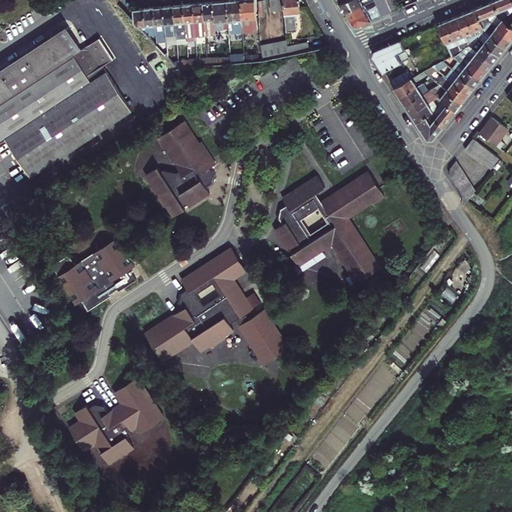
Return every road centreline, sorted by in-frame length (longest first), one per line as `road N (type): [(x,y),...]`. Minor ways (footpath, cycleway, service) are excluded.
road 1 (unclassified): [(467,227),(487,262),(485,290),(313,511)]
road 2 (residential): [(351,44),(428,166)]
road 3 (residential): [(428,166),(511,59)]
